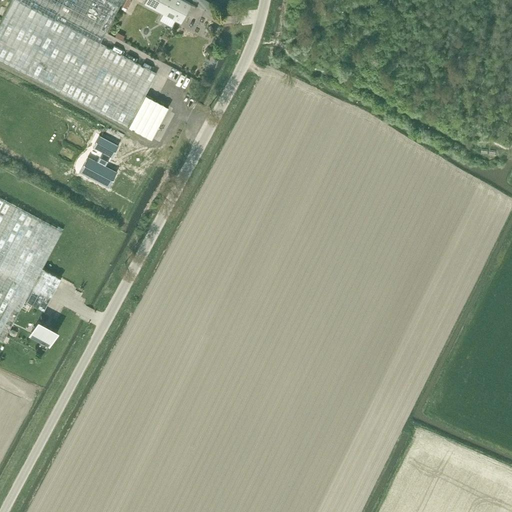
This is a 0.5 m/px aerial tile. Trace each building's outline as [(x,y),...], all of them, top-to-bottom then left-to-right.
[(12,0),(0,24),(0,58),(128,126),(151,138),(168,106),(144,94),(156,73),(123,55),(99,44),(110,22),(122,0),(12,0)] [(180,21),(190,3),(184,0),(145,0),(144,2),(180,21)] [(118,144),(99,134),(98,135),(103,138),(97,148),(102,151),(97,161),(87,156),(79,171),(108,187),(117,171),(105,164),(109,156),(112,157),(118,144)] [(0,340),(2,341),(25,299),(43,309),(61,277),(42,267),(62,230),(0,197),(0,340)] [(38,319),(29,335),(49,346),(57,330),(38,319)]
